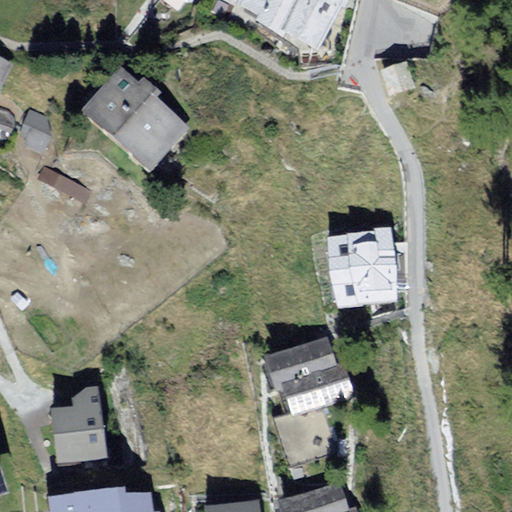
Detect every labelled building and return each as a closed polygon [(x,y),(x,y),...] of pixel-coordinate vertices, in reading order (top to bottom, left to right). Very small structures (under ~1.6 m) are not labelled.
[(344,0),(240,0),(235,9),(318,52),(344,0)] [(0,63),(0,83),(8,68),(0,63)] [(405,65),(379,73),(387,97),(413,88),(405,65)] [(124,69),(84,115),(154,177),(195,131),(124,69)] [(19,143),(44,152),(56,118),(31,109),(19,143)] [(0,126),(10,128),(12,115),(0,112),(0,126)] [(385,232),(326,242),(337,318),(397,307),(385,232)] [(331,344),(262,367),(283,430),(352,407),(331,344)] [(74,417),(51,420),(57,472),(108,466),(100,397),(88,398),(72,407),(74,417)] [(340,484),(279,505),(281,511),(359,511),(356,504),(348,506),(340,484)] [(152,511),(150,497),(49,509),(49,511),(152,511)] [(202,508),(202,511),(260,511),(260,503),(202,508)]
